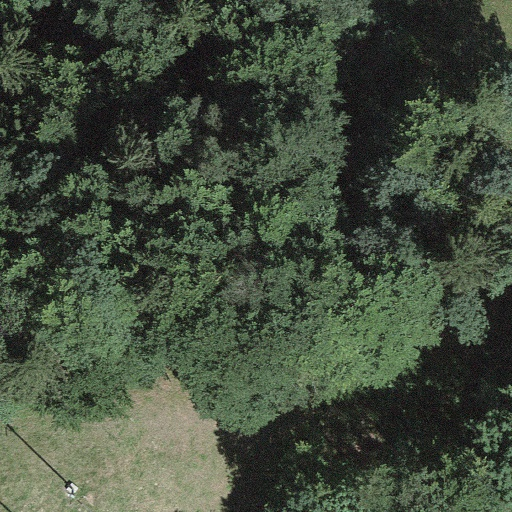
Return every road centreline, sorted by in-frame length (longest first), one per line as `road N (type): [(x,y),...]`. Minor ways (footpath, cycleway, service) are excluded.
road 1 (track): [(511,174),(426,174),(427,210),(484,237),(511,262)]
road 2 (track): [(511,422),(360,511)]
